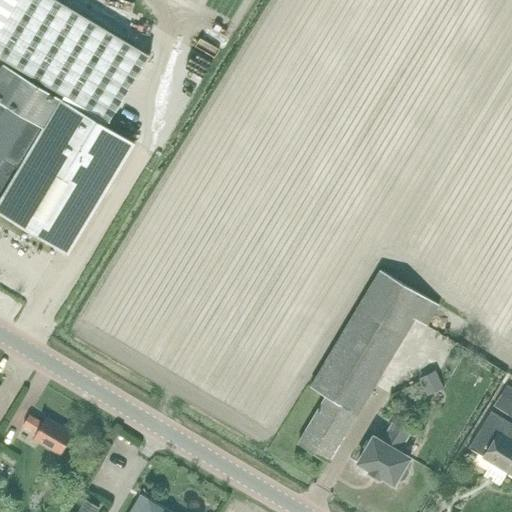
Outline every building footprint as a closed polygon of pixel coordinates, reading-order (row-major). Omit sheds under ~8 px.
[(58,0),(0,0),(0,57),(47,86),(45,89),(107,126),(150,55),(58,0)] [(45,89),(3,63),(0,69),(0,211),(70,255),(137,143),(107,126),(45,89)] [(440,306),(380,269),(310,386),(326,396),(298,443),(330,462),(416,320),(428,326),(440,306)] [(454,365),(434,376),(444,393),(464,382),(454,365)] [(439,390),(435,381),(432,375),(420,381),(428,395),(439,390)] [(493,406),(511,417),(511,387),(507,384),(493,406)] [(477,431),(467,446),(483,455),(492,461),(484,475),(499,484),(508,470),(511,472),(511,421),(489,408),(477,431)] [(73,435),(45,419),(43,421),(31,415),(23,426),(34,434),(33,437),(62,454),(73,435)] [(373,436),(359,462),(372,469),(371,472),(383,479),(384,477),(395,483),(398,479),(400,480),(405,479),(409,472),(408,468),(405,466),(410,458),(399,452),(409,434),(392,424),(382,441),(373,436)] [(96,511),(99,508),(87,500),(79,511),(96,511)] [(161,511),(147,503),(141,511),(161,511)]
